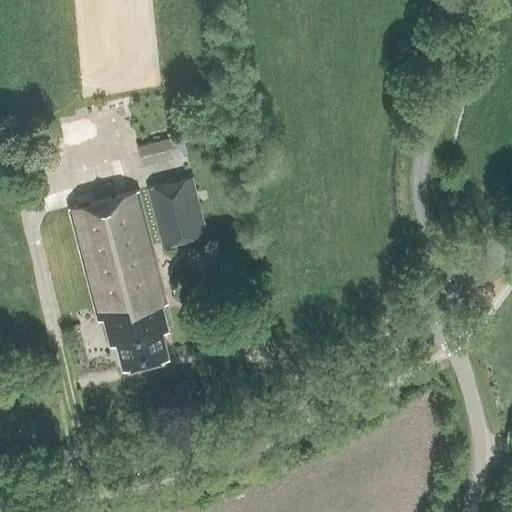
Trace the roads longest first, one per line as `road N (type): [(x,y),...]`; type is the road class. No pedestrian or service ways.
road 1 (tertiary): [(0,485),(232,432),(358,366),(443,301)]
road 2 (unclassified): [(443,301),(419,178),(463,0)]
road 3 (unclassified): [(465,511),(480,462),(478,435),(443,301)]
